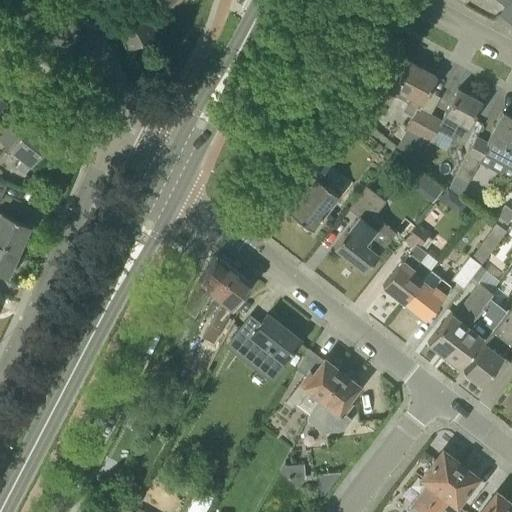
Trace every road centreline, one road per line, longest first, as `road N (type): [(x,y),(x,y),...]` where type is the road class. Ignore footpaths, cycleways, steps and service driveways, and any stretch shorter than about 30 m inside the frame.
road 1 (secondary): [(0,511),(175,174)]
road 2 (residential): [(56,511),(211,215)]
road 3 (residential): [(122,118),(0,380)]
road 4 (residential): [(434,398),(211,215)]
road 5 (secondary): [(175,174),(267,0)]
road 6 (residential): [(347,511),(434,398)]
